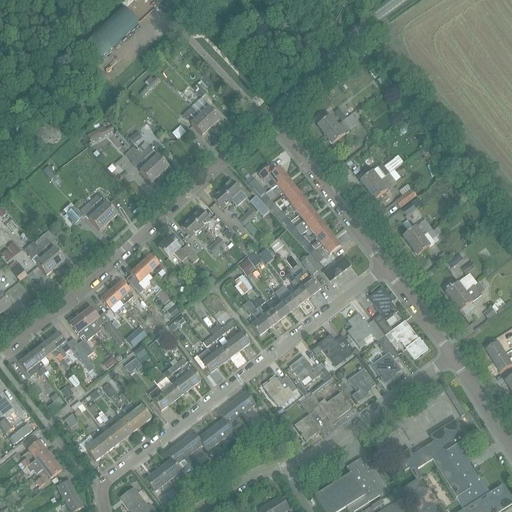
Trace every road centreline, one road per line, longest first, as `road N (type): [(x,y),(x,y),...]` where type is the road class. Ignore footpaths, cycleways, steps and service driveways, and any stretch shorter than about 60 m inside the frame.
road 1 (residential): [(0,360),(115,264),(265,120)]
road 2 (residential): [(382,270),(101,486)]
road 3 (residential): [(283,469),(450,354)]
road 4 (residential): [(382,270),(265,120)]
road 5 (unclassified): [(265,120),(399,0)]
road 6 (residential): [(101,486),(93,486),(0,364)]
